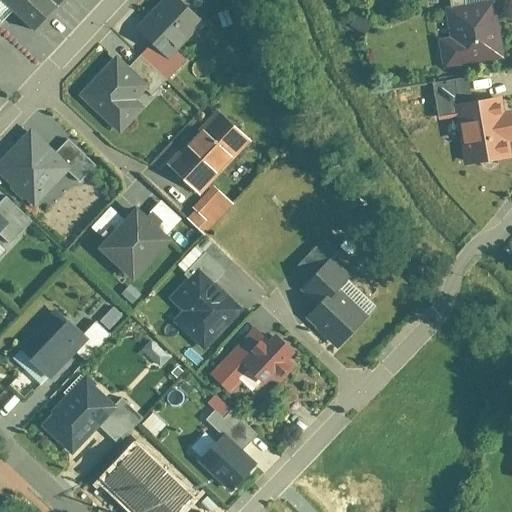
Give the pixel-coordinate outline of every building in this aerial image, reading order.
[(59,5),(53,0),(4,0),(37,30),(59,5)] [(183,0),(165,0),(142,26),(173,55),(205,20),(183,0)] [(456,67),(501,65),(499,10),(454,12),(456,67)] [(158,41),(144,55),(169,80),(183,66),(158,41)] [(234,47),(225,57),(238,68),(247,58),(234,47)] [(144,55),(132,68),(157,92),(169,80),(144,55)] [(114,64),(81,99),(121,137),(154,102),(114,64)] [(470,86),(440,90),(442,107),(472,103),(470,86)] [(511,112),(501,114),(500,104),(459,109),(466,167),(507,162),(504,142),(511,140),(511,112)] [(170,166),(202,196),(253,143),(222,112),(170,166)] [(69,164),(30,128),(0,161),(0,171),(34,203),(69,164)] [(99,250),(143,284),(186,229),(143,195),(99,250)] [(110,210),(94,229),(105,238),(121,220),(110,210)] [(0,213),(0,234),(11,224),(0,213)] [(324,239),(297,268),(311,281),(338,252),(324,239)] [(248,310),(215,283),(224,272),(204,256),(186,277),(190,280),(172,301),(189,314),(177,328),(210,356),(248,310)] [(320,307),(307,320),(340,352),(373,317),(353,298),(361,290),(334,264),(305,293),(320,307)] [(22,347),(53,375),(87,336),(56,308),(22,347)] [(272,331),(251,355),(242,365),(252,372),(266,384),(274,374),(281,380),(295,364),(288,358),(294,350),(272,331)] [(234,392),(252,372),(242,365),(251,355),(242,347),(216,375),(234,392)] [(41,423),(75,451),(114,405),(80,376),(41,423)] [(228,435),(202,459),(231,490),(257,466),(228,435)] [(132,507),(165,473),(138,447),(105,482),(132,507)] [(178,511),(192,498),(165,473),(132,507),(136,511),(178,511)]
